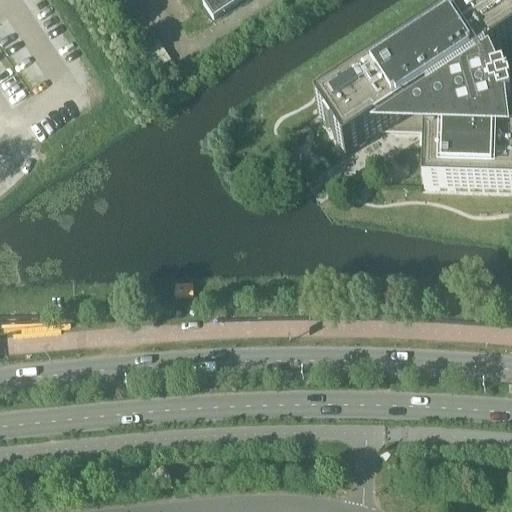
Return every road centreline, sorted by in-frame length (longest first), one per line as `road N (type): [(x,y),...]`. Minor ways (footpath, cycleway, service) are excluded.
road 1 (secondary): [(511,370),(257,361),(0,382)]
road 2 (secondary): [(0,428),(267,407),(511,415)]
